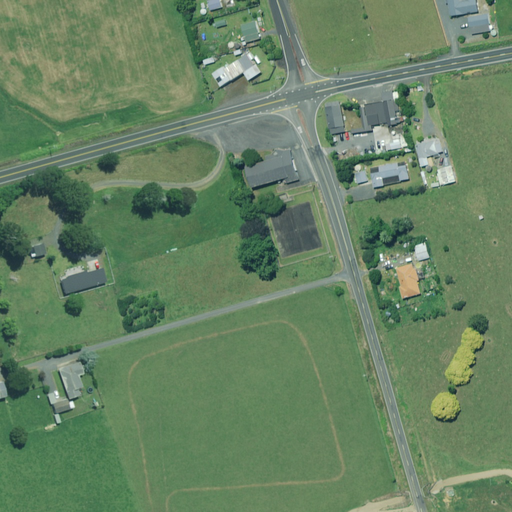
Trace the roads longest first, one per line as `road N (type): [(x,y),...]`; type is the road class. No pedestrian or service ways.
road 1 (unclassified): [(300,95),(421,511)]
road 2 (tertiary): [(0,180),(300,95)]
road 3 (unknown): [(208,121),(222,154),(208,182),(181,189),(101,185),(65,207),(55,236)]
road 4 (tertiary): [(300,95),(511,53)]
